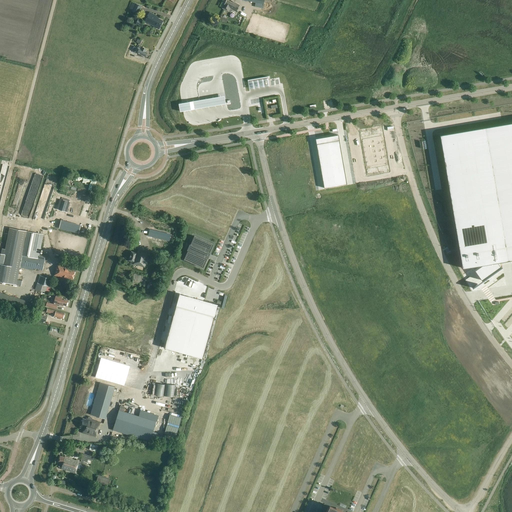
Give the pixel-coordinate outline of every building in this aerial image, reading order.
[(222,8),(224,9),(227,11),(229,12),(230,9),(236,12),(239,5),(232,1),(231,3),(227,0),(222,8)] [(247,0),(247,2),(255,3),(255,7),(263,8),(264,0),(247,0)] [(142,7),(135,4),(132,2),(129,10),(132,11),(138,14),(142,7)] [(150,12),(145,21),(154,26),(154,27),(159,30),(160,28),(164,21),(156,17),(157,16),(150,12)] [(147,50),(143,47),(138,45),(137,48),(134,46),(132,51),(135,52),(146,58),(148,54),(146,53),(147,50)] [(269,86),(268,79),(248,83),(249,89),(269,86)] [(190,102),(182,103),(182,104),(180,104),(181,111),(183,111),(191,110),(221,104),(225,104),(224,96),(220,96),(190,102)] [(441,135),(440,135),(462,268),(464,268),(464,266),(482,263),(483,264),(474,270),(478,275),(482,280),(499,268),(500,269),(502,267),(502,266),(501,267),(496,261),(502,260),(505,259),(511,258),(511,257),(511,122),(443,134),(441,135)] [(381,127),(359,131),(366,175),(388,171),(381,127)] [(338,134),(315,138),(324,188),(347,184),(338,134)] [(62,190),(60,197),(68,199),(70,192),(62,190)] [(39,255),(43,235),(10,228),(6,250),(5,254),(1,254),(0,253),(0,281),(21,286),(22,281),(17,280),(20,264),(43,269),(44,260),(45,256),(39,255)] [(170,234),(152,230),(150,230),(149,236),(151,237),(168,240),(170,234)] [(203,268),(207,259),(208,259),(207,258),(207,257),(213,244),(194,236),(188,250),(187,250),(188,250),(184,259),(203,268)] [(133,264),(144,268),(148,254),(140,252),(140,253),(137,252),(137,253),(131,252),(128,261),(134,262),(133,264)] [(53,276),(64,279),(65,277),(72,279),(74,271),(65,268),(65,267),(57,265),(53,276)] [(132,283),(145,286),(146,278),(134,275),(132,283)] [(39,276),(35,290),(45,293),(47,286),(50,287),(52,280),(39,276)] [(28,307),(19,304),(3,299),(4,295),(0,294),(0,305),(18,310),(27,312),(28,307)] [(179,294),(164,348),(165,348),(166,342),(204,353),(202,358),(203,358),(218,304),(217,304),(217,305),(180,294),(179,294)] [(47,303),(46,306),(47,307),(58,310),(59,305),(62,306),(62,305),(66,306),(68,301),(56,298),(55,297),(53,305),(48,303),(47,303)] [(64,314),(47,309),(46,313),(55,315),(54,317),(63,319),(64,314)] [(99,382),(90,414),(105,419),(115,387),(99,382)] [(112,430),(149,442),(155,422),(118,410),(112,430)] [(86,420),(83,419),(80,428),(84,429),(82,433),(96,437),(100,423),(92,420),(92,419),(92,418),(90,417),(89,417),(88,417),(88,419),(87,419),(86,419),(86,420)] [(99,449),(98,454),(101,457),(106,456),(107,451),(103,448),(99,449)] [(87,462),(88,459),(92,461),(94,457),(83,454),(80,462),(79,461),(78,464),(82,465),(84,461),(87,462)] [(60,456),(58,463),(62,465),(61,469),(75,473),(79,461),(76,460),(76,461),(72,459),(72,458),(65,456),(65,457),(60,456)] [(98,476),(96,482),(107,485),(109,479),(98,476)]
